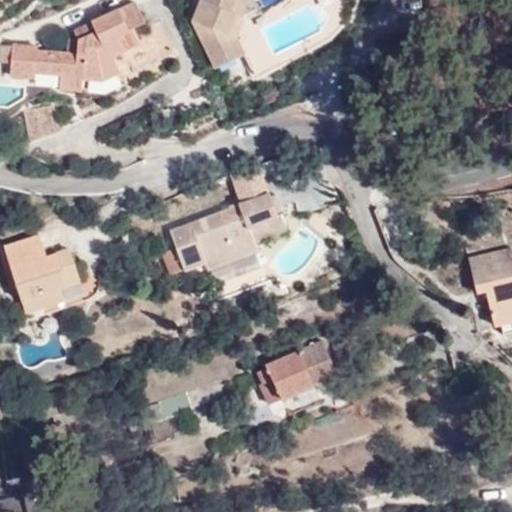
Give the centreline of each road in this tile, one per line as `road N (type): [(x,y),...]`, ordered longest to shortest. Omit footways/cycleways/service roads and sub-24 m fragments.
road 1 (unclassified): [(362,168),(338,138),(302,124),(106,194),(0,181)]
road 2 (residential): [(511,472),(490,384),(462,338),(376,248),(359,201),(362,168)]
road 3 (unknown): [(362,168),(332,109),(333,90),(393,0)]
road 4 (unclassified): [(511,157),(425,183),(362,168)]
road 5 (unknown): [(511,488),(452,506),(378,511)]
